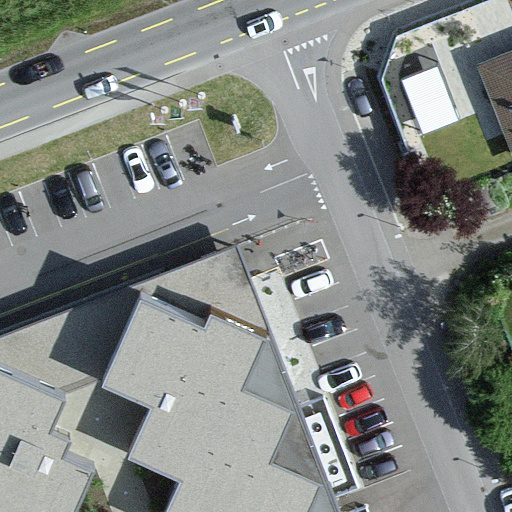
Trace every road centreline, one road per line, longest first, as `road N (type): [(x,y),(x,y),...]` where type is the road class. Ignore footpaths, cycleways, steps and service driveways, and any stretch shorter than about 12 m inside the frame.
road 1 (residential): [(471,511),(377,284),(275,0)]
road 2 (tertiary): [(275,0),(0,107)]
